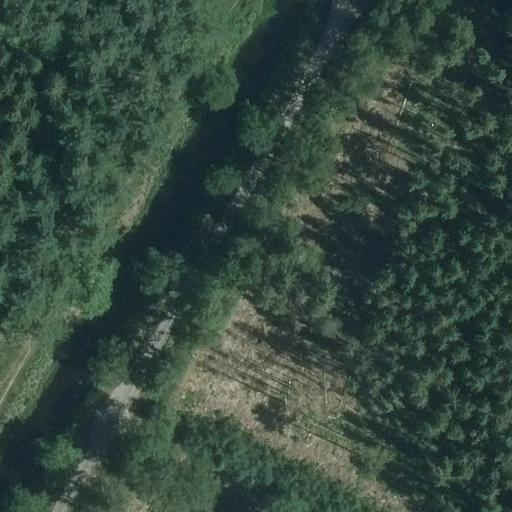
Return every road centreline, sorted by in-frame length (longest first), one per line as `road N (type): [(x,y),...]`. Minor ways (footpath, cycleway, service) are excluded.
road 1 (unclassified): [(346,0),(59,511)]
road 2 (track): [(246,0),(0,425)]
